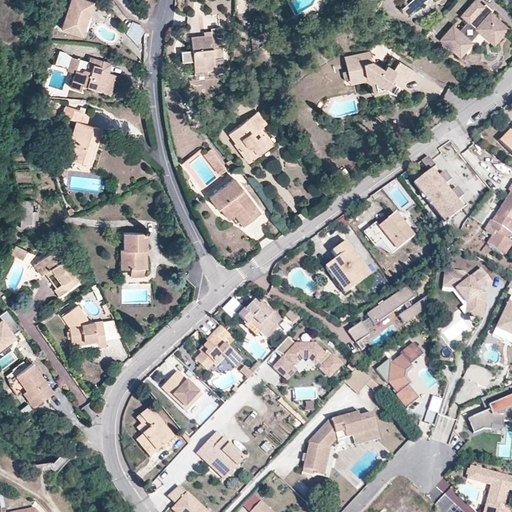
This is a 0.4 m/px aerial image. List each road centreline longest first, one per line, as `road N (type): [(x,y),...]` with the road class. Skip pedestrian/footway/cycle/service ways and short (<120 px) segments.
road 1 (residential): [(511,79),(224,289)]
road 2 (residential): [(224,289),(181,207),(159,137),(154,39),(166,0)]
road 3 (residential): [(224,289),(117,395),(111,459),(140,511)]
road 4 (unknown): [(235,511),(341,402)]
